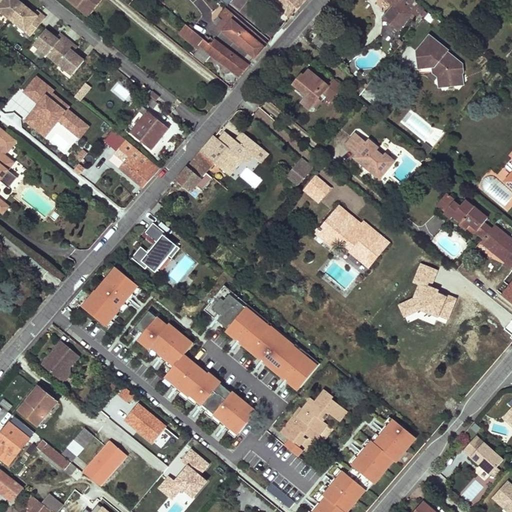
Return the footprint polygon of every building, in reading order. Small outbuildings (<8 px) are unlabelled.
[(0,0),(0,10),(31,36),(45,17),(37,11),(34,14),(28,9),(19,1),(17,0),(0,0)] [(70,0),(78,6),(80,5),(91,14),(102,0),(70,0)] [(271,0),(291,18),(306,0),(271,0)] [(387,0),(394,5),(383,18),(399,30),(410,17),(416,22),(422,13),(425,10),(426,8),(416,0),(387,0)] [(78,6),(77,7),(89,16),(91,14),(80,5),(78,6)] [(30,6),(28,9),(34,14),(37,11),(30,6)] [(229,13),(219,27),(222,29),(224,32),(256,58),(268,44),(229,13)] [(433,25),(437,20),(429,13),(424,18),(433,25)] [(241,76),(250,65),(215,40),(214,40),(211,45),(207,41),(205,40),(188,26),(182,33),(199,47),(201,45),(202,46),(212,54),(241,76)] [(76,49),(77,47),(60,33),(58,36),(56,38),(50,33),(46,30),(34,44),(38,48),(46,54),(72,75),(84,61),(79,56),(73,52),(76,49)] [(462,64),(446,51),(447,50),(429,36),(417,51),(419,68),(433,67),(433,72),(438,76),(439,87),(463,84),(462,74),(463,72),(462,64)] [(202,46),(194,55),(204,63),(212,54),(202,46)] [(34,53),(41,60),(46,54),(38,48),(34,53)] [(295,48),(291,53),(298,59),(303,53),(295,48)] [(332,101),(343,87),(334,80),(328,87),(309,71),(304,77),(303,75),(295,85),(302,91),(301,94),(306,98),(303,102),(310,109),(314,105),(317,108),(322,102),(327,97),(332,101)] [(118,81),(110,89),(129,106),(136,98),(118,81)] [(86,84),(81,90),(85,95),(91,88),(86,84)] [(81,90),(75,98),(80,102),(85,95),(81,90)] [(156,101),(160,96),(152,91),(149,95),(156,101)] [(74,110),(80,102),(75,98),(69,92),(63,99),(68,104),(68,105),(74,110)] [(145,98),(143,101),(154,109),(158,104),(148,95),(145,98)] [(140,111),(145,116),(131,133),(152,150),(170,129),(143,107),(140,111)] [(30,135),(37,125),(32,121),(25,131),(30,135)] [(0,211),(3,214),(10,206),(0,198),(0,181),(9,170),(15,163),(5,155),(7,152),(8,153),(18,141),(9,134),(0,126),(0,211)] [(113,131),(105,142),(117,152),(119,149),(123,152),(127,155),(129,157),(120,168),(128,175),(143,188),(160,170),(113,131)] [(257,158),(264,150),(247,136),(240,144),(238,142),(227,133),(220,141),(215,137),(177,181),(191,192),(215,163),(229,175),(250,152),(257,158)] [(244,134),(238,142),(240,144),(247,136),(244,134)] [(386,154),(384,156),(377,150),(379,148),(370,140),(367,144),(355,134),(346,145),(357,155),(354,158),(380,180),(395,162),(386,154)] [(427,156),(432,150),(426,145),(422,151),(427,156)] [(299,184),(309,172),(297,163),(287,175),(299,184)] [(256,184),(261,176),(242,165),(237,173),(256,184)] [(120,168),(116,173),(124,179),(128,175),(120,168)] [(9,170),(0,181),(9,189),(18,178),(9,170)] [(316,177),(306,190),(313,195),(323,182),(316,177)] [(323,182),(313,195),(320,201),(331,188),(323,182)] [(420,188),(414,183),(408,191),(414,195),(420,188)] [(447,194),(438,205),(446,212),(454,202),(452,200),(453,198),(447,194)] [(446,212),(445,213),(451,219),(453,217),(461,223),(468,229),(471,225),(477,231),(476,232),(484,239),(492,229),(484,223),(488,219),(465,200),(460,207),(454,202),(446,212)] [(364,223),(362,226),(359,223),(357,226),(354,223),(356,221),(340,207),(320,231),(337,244),(340,240),(353,250),(371,265),(389,243),(364,223)] [(177,246),(163,235),(165,232),(153,223),(145,233),(155,241),(157,242),(148,253),(147,251),(141,246),(132,258),(145,269),(148,266),(156,273),(177,246)] [(471,225),(468,229),(474,234),(476,232),(477,231),(471,225)] [(484,239),(481,242),(506,262),(504,264),(511,270),(511,267),(511,239),(495,226),(492,229),(484,239)] [(320,231),(317,234),(334,247),(337,244),(320,231)] [(148,253),(157,242),(155,241),(147,251),(148,253)] [(353,250),(351,252),(369,267),(371,265),(353,250)] [(116,267),(84,307),(109,328),(119,315),(116,313),(139,285),(116,267)] [(302,388),(323,361),(227,282),(207,306),(230,326),(229,328),(302,388)] [(186,353),(196,342),(171,321),(170,324),(152,309),(138,325),(146,331),(141,337),(152,346),(153,344),(177,363),(186,353)] [(63,383),(70,375),(69,368),(79,356),(62,341),(42,365),(63,383)] [(210,372),(186,353),(177,363),(168,374),(192,394),(194,392),(205,401),(222,380),(223,379),(211,370),(210,372)] [(106,374),(101,380),(114,390),(119,384),(106,374)] [(234,390),(222,380),(205,401),(216,411),(234,390)] [(126,388),(119,396),(127,403),(132,397),(134,399),(137,397),(126,388)] [(259,409),(235,389),(234,390),(216,411),(241,431),(259,409)] [(300,408),(282,431),(291,438),(290,440),(296,445),(303,436),(305,434),(308,436),(310,438),(315,431),(319,433),(326,424),(323,421),(329,413),(340,422),(348,412),(332,399),(334,397),(325,390),(315,402),(312,406),(308,402),(302,409),(300,408)] [(20,411),(38,426),(57,402),(43,391),(40,394),(36,391),(20,411)] [(137,405),(124,421),(153,444),(166,429),(137,405)] [(511,407),(503,418),(511,425),(511,407)] [(416,438),(394,420),(375,444),(373,443),(352,467),(353,468),(373,484),(375,485),(394,461),(396,462),(416,438)] [(0,435),(0,457),(9,465),(30,439),(10,423),(0,435)] [(471,427),(476,432),(480,427),(475,423),(471,427)] [(85,428),(62,454),(73,462),(83,451),(95,436),(85,428)] [(282,431),(281,433),(290,440),(291,438),(282,431)] [(315,431),(310,438),(313,440),(319,433),(315,431)] [(303,436),(296,445),(299,447),(306,438),(303,436)] [(463,451),(490,475),(504,460),(476,436),(463,451)] [(43,440),(37,447),(65,470),(71,462),(43,440)] [(100,485),(127,456),(111,442),(84,472),(100,485)] [(88,455),(83,451),(73,462),(78,467),(88,455)] [(170,479),(162,490),(174,500),(183,489),(193,497),(206,481),(200,476),(209,465),(193,452),(184,463),(189,467),(176,483),(170,479)] [(452,459),(442,474),(450,478),(460,463),(452,459)] [(71,462),(65,470),(77,481),(84,472),(71,462)] [(353,468),(347,475),(366,491),(367,492),(373,484),(353,468)] [(0,490),(13,502),(23,489),(1,470),(0,471),(0,490)] [(326,499),(315,511),(347,511),(366,491),(347,475),(344,472),(324,497),(326,499)] [(492,498),(506,510),(507,508),(511,511),(510,511),(511,511),(511,485),(507,481),(492,498)] [(292,505),(296,498),(271,483),(267,489),(292,505)] [(50,494),(43,503),(48,507),(54,511),(57,511),(63,505),(60,502),(50,494)] [(31,511),(39,501),(31,495),(23,505),(31,511)] [(33,511),(44,511),(48,508),(39,501),(31,511),(33,511)] [(414,511),(435,511),(423,502),(414,511)]
